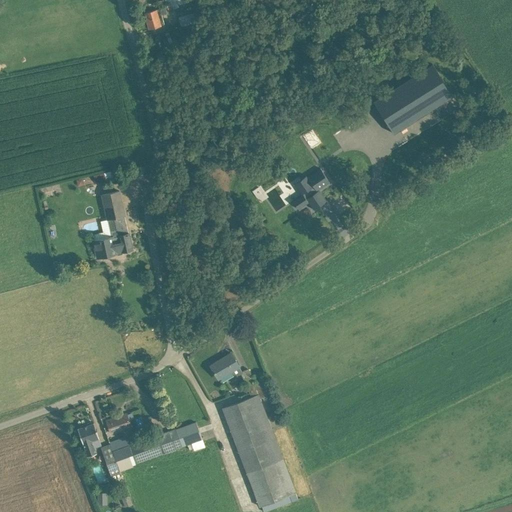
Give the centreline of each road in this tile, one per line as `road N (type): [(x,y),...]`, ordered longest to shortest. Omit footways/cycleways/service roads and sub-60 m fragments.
road 1 (unclassified): [(178,356),(147,216),(156,131),(121,0)]
road 2 (unclassified): [(178,356),(368,227)]
road 3 (unclassified): [(0,426),(178,356)]
